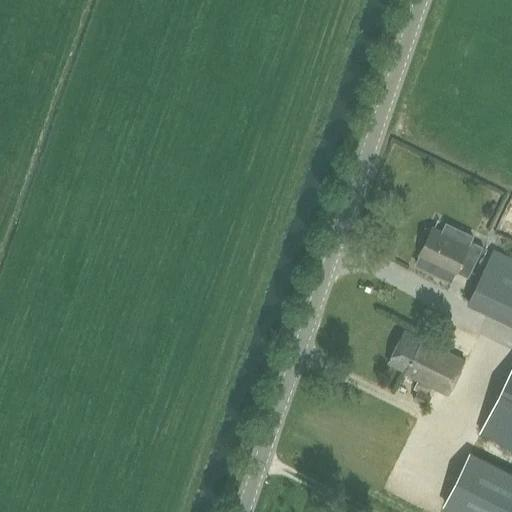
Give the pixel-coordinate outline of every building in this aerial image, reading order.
[(455,272),(468,244),(432,226),(431,229),(425,227),(419,239),(425,241),(418,254),(455,272)] [(511,258),(492,249),(466,301),(511,323),(511,258)] [(388,363),(447,392),(464,358),(405,329),(388,363)] [(511,367),(480,431),(511,447),(511,367)] [(459,469),(474,428),(440,415),(425,456),(459,469)] [(458,511),(511,511),(511,476),(469,455),(444,505),(458,511)]
